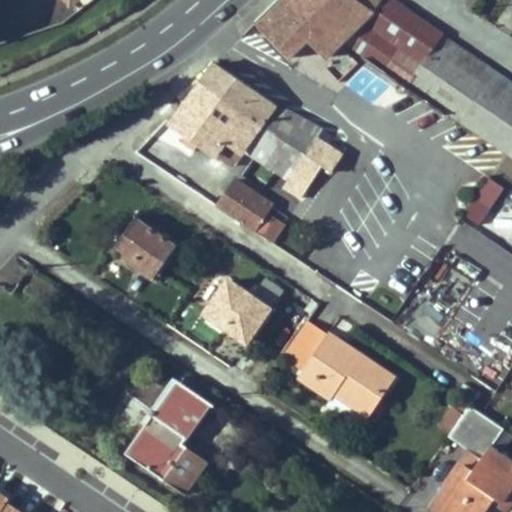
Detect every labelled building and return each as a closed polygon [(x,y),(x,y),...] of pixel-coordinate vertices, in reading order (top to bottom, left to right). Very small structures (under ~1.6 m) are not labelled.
[(0,0),(0,46),(66,25),(96,0),(0,0)] [(313,31),(343,0),(275,0),(253,22),(264,33),(282,50),(289,56),(313,31)] [(359,66),(361,65),(384,69),(511,155),(511,82),(392,0),(343,0),(313,31),(320,29),(342,45),(338,51),(359,66)] [(239,37),(267,64),(282,50),(264,33),(253,22),(239,37)] [(275,134),(332,171),(335,165),(363,183),(371,172),(318,136),(323,129),(278,105),(216,64),(201,83),(262,124),(276,133),(275,134)] [(361,66),(349,87),(371,101),(384,80),(361,66)] [(231,166),(262,124),(201,83),(170,124),(231,166)] [(225,176),(209,201),(251,229),(268,204),(225,176)] [(487,178),(463,217),(481,229),(505,189),(487,178)] [(113,249),(134,264),(140,255),(159,270),(175,247),(135,218),(113,249)] [(153,278),(159,270),(140,255),(134,264),(153,278)] [(269,310),(228,281),(205,314),(246,344),(269,310)] [(327,335),(303,371),(316,379),(312,385),(332,399),(336,393),(370,416),(395,380),(327,335)] [(300,376),(312,385),(316,379),(303,371),(300,376)] [(129,456),(184,494),(185,492),(207,462),(182,444),(208,407),(175,384),(155,412),(152,410),(148,414),(154,419),(129,456)] [(469,409),(458,400),(452,408),(464,416),(469,409)] [(473,472),(463,465),(432,506),(439,511),(482,511),(493,497),(506,506),(511,497),(511,460),(492,446),(504,430),(480,414),(470,407),(469,409),(464,416),(452,433),(449,437),(471,453),(481,460),(473,472)] [(452,433),(464,416),(452,408),(440,425),(452,433)] [(471,453),(463,465),(473,472),(481,460),(471,453)] [(9,501),(0,495),(0,511),(16,511),(6,505),(9,501)] [(6,505),(16,511),(25,511),(9,501),(6,505)]
